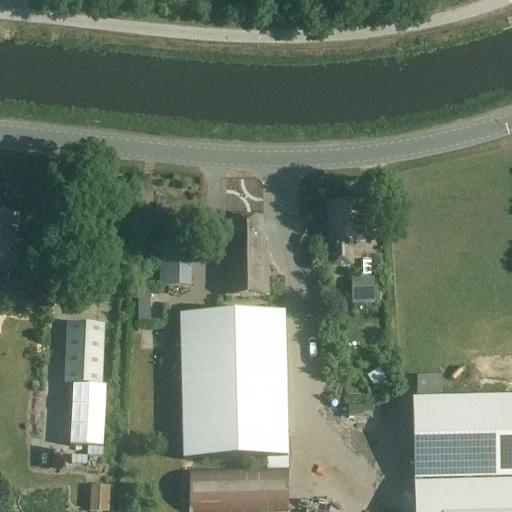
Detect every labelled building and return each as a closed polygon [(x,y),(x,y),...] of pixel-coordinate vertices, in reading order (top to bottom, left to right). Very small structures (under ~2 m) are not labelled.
[(365,242),(363,203),(327,205),(331,268),(352,267),(351,243),(365,242)] [(18,217),(0,215),(0,272),(16,274),(19,245),(16,245),(18,217)] [(261,221),(230,221),(231,253),(225,253),(226,298),(268,298),(267,257),(261,257),(261,221)] [(193,246),(159,245),(158,288),(192,290),(193,246)] [(375,305),(373,279),(350,280),(351,307),(375,305)] [(284,315),(183,317),(186,462),(287,460),(284,315)] [(104,328),(68,327),(65,386),(102,387),(104,328)] [(385,371),(371,377),(377,389),(390,383),(385,371)] [(412,401),(414,483),(511,480),(511,398),(441,401),(440,377),(416,377),(417,401),(412,401)] [(71,387),(68,447),(101,449),(103,388),(71,387)] [(286,511),(285,469),(187,472),(187,511),(286,511)] [(113,511),(114,488),(95,488),(94,511),(113,511)]
